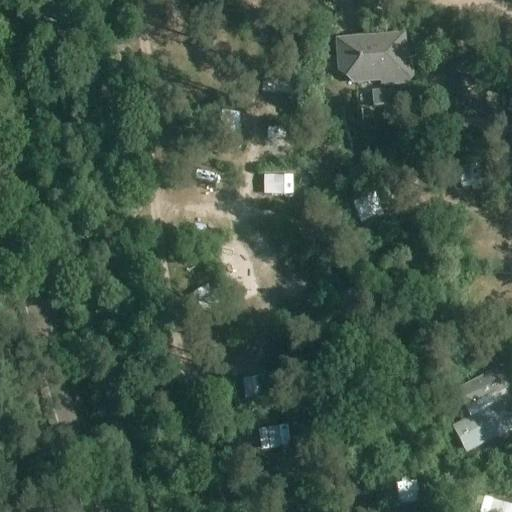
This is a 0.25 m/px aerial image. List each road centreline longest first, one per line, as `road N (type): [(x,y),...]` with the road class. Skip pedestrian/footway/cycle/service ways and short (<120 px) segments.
road 1 (unknown): [(259,511),(154,162),(146,98),(150,0)]
road 2 (tertiary): [(94,511),(13,197),(0,50)]
